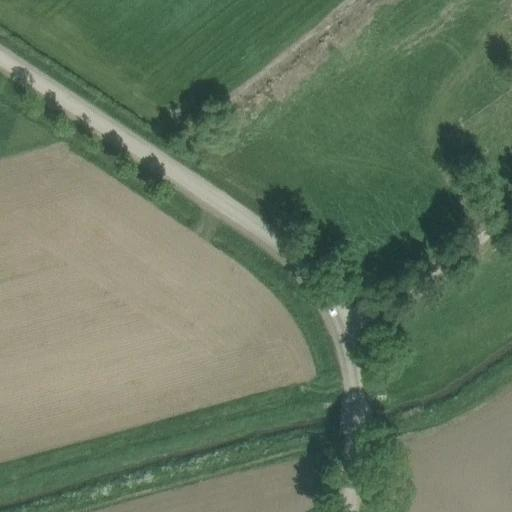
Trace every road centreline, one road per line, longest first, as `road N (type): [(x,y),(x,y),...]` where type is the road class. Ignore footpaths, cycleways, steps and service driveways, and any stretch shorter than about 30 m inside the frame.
road 1 (unclassified): [(349,511),(357,397),(352,358),(328,297),(287,249),(0,61)]
road 2 (track): [(67,511),(269,454),(333,444),(355,431)]
